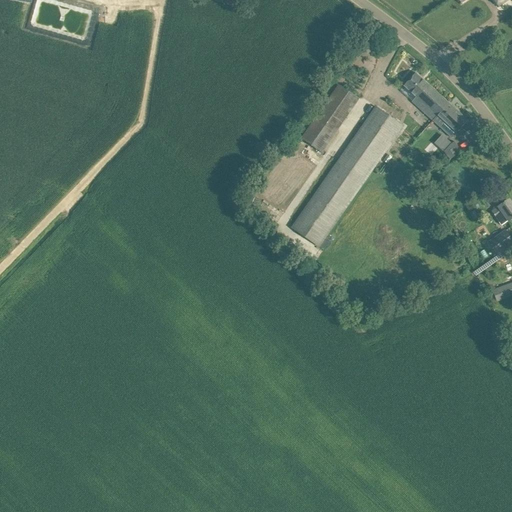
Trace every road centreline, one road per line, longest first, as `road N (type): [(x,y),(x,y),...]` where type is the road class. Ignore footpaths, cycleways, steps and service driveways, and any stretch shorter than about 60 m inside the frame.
road 1 (track): [(0,273),(143,124),(162,0)]
road 2 (unclassified): [(511,150),(448,71),(359,0)]
